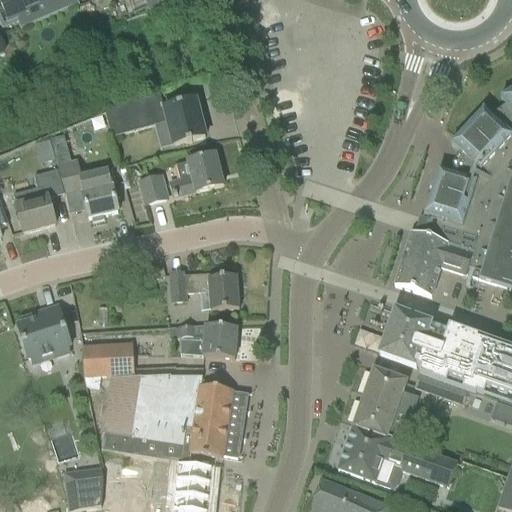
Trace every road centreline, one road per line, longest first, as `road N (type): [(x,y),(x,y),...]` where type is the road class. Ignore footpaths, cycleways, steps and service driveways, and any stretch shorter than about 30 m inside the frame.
road 1 (residential): [(318,250),(273,233),(230,229),(0,285)]
road 2 (tertiary): [(274,511),(296,445),(305,273)]
road 3 (residential): [(276,223),(221,0)]
road 4 (residential): [(305,273),(500,336),(511,330)]
road 5 (tertiary): [(418,34),(391,154)]
road 6 (tertiary): [(391,154),(413,129),(451,49)]
road 7 (tertiary): [(318,250),(371,192),(391,154)]
